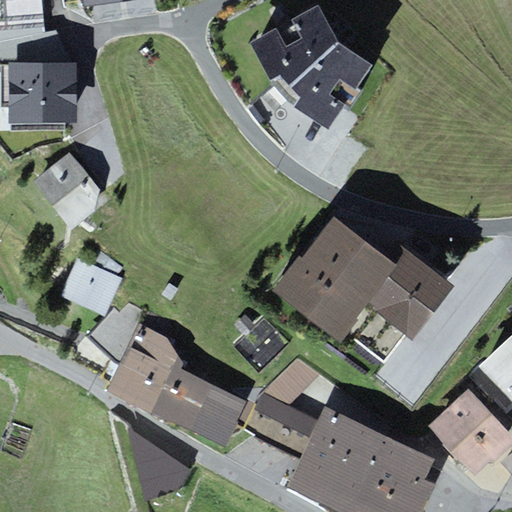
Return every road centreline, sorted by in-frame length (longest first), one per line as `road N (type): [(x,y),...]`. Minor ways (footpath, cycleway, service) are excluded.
road 1 (residential): [(511,224),(471,229),(378,208),(296,176),(227,102),(194,33)]
road 2 (residential): [(322,511),(0,321)]
road 3 (residential): [(112,164),(87,60),(95,39),(170,23),(194,33)]
